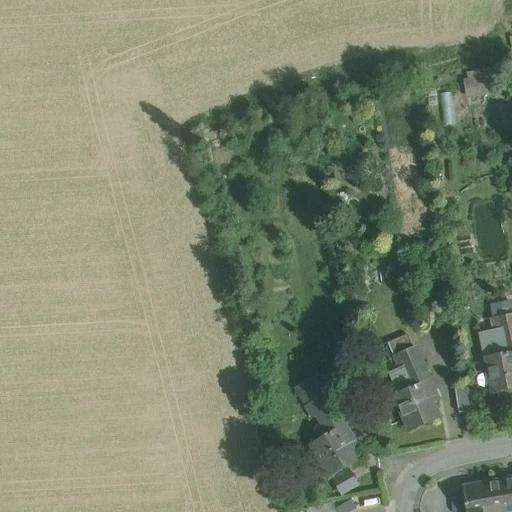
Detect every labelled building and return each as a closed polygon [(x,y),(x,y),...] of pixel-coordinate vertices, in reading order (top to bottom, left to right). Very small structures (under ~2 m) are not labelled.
[(496,76),(469,81),(472,97),(499,92),(496,76)] [(327,124),(316,126),(320,146),(331,144),(327,124)] [(358,160),(334,165),(336,177),(361,173),(358,160)] [(369,265),(358,267),(361,283),(372,281),(369,265)] [(511,302),(491,306),(494,319),(493,319),(496,332),(486,334),(491,357),(486,358),(494,394),(511,389),(511,302)] [(433,304),(423,306),(426,326),(436,325),(433,304)] [(409,335),(388,344),(394,357),(414,348),(409,335)] [(438,402),(415,348),(414,348),(394,357),(400,368),(405,366),(415,388),(396,396),(410,429),(439,417),(433,404),(438,402)] [(475,411),(471,385),(456,388),(460,413),(475,411)] [(345,427),(326,396),(307,407),(314,418),(319,416),(331,436),(345,427)] [(331,436),(313,447),(332,477),(359,460),(352,449),(356,446),(345,427),(331,436)] [(509,511),(504,482),(464,489),(468,511),(509,511)]
